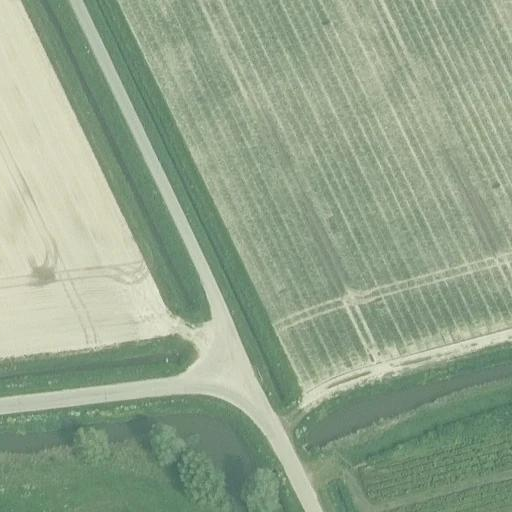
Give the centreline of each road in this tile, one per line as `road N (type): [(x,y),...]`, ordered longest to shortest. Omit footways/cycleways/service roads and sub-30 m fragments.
road 1 (unclassified): [(246,376),(73,0)]
road 2 (unclassified): [(0,408),(246,376)]
road 3 (unclassified): [(313,511),(246,376)]
